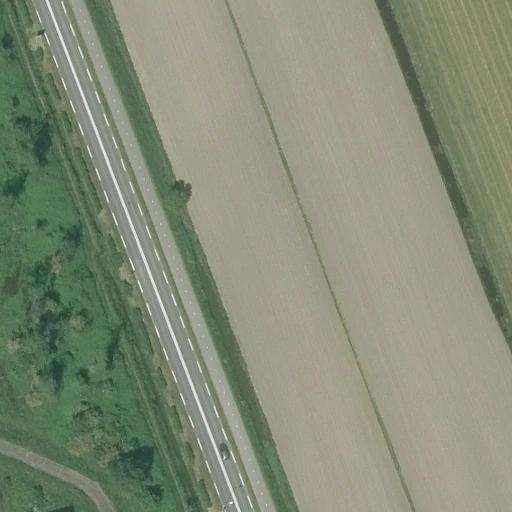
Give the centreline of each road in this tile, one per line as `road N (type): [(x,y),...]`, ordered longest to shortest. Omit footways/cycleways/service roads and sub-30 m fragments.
road 1 (unclassified): [(267,511),(73,0)]
road 2 (primary): [(234,511),(47,0)]
